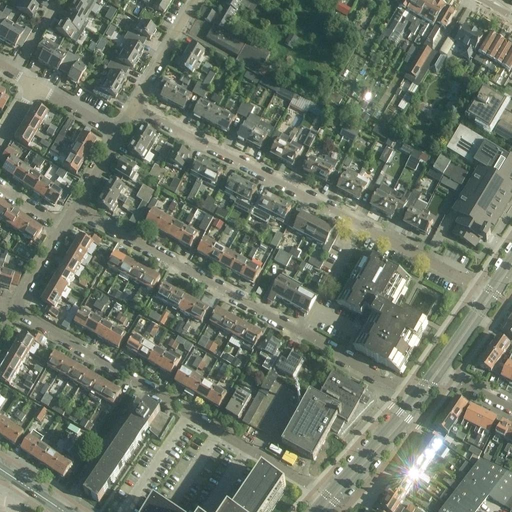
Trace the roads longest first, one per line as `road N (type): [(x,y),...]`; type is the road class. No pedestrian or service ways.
road 1 (residential): [(61,231),(17,310),(324,496)]
road 2 (residential): [(484,293),(134,109)]
road 3 (residential): [(413,395),(75,209)]
road 4 (secondary): [(326,511),(442,374)]
road 5 (secondary): [(413,395),(324,496)]
road 6 (residential): [(197,0),(134,109)]
road 7 (secondary): [(484,293),(413,395)]
road 8 (secondary): [(442,374),(511,271)]
